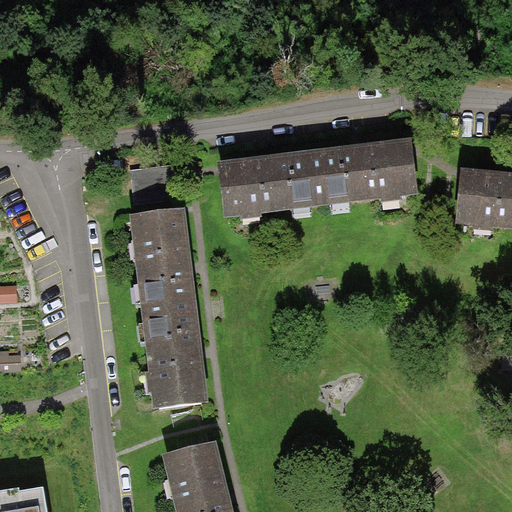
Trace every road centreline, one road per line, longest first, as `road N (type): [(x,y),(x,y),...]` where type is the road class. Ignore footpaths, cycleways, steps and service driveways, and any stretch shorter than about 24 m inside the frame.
road 1 (residential): [(511,99),(405,97),(52,145)]
road 2 (residential): [(109,511),(52,145)]
